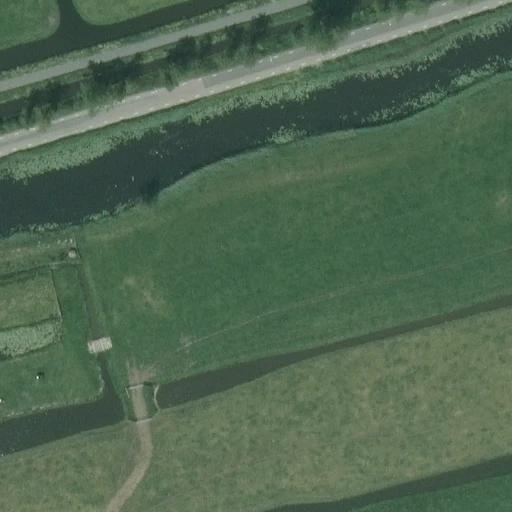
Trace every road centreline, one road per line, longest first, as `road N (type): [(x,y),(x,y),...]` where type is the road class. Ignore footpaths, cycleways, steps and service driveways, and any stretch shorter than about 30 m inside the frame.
road 1 (tertiary): [(0,147),(483,0)]
road 2 (track): [(132,371),(142,428),(117,511)]
